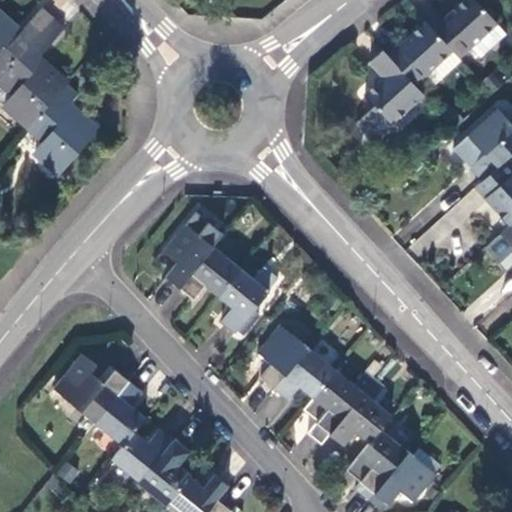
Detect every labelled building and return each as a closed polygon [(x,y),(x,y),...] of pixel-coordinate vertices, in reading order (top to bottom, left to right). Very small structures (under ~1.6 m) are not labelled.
[(472,0),(465,0),(431,30),(451,53),(457,60),(469,49),(495,25),(472,0)] [(0,71),(5,76),(54,22),(44,12),(21,37),(0,19),(0,71)] [(5,107),(31,129),(67,89),(37,63),(65,33),(54,22),(5,76),(0,82),(16,96),(6,107),(5,107)] [(424,23),(387,57),(414,87),(426,76),(451,53),(431,30),(424,23)] [(504,36),(495,25),(469,49),(478,59),(504,36)] [(391,126),(422,96),(414,87),(387,57),(382,52),(368,65),(381,80),(364,96),(391,126)] [(434,85),(459,63),(457,60),(451,53),(426,76),(434,85)] [(0,81),(0,101),(6,107),(16,96),(0,82),(0,81)] [(78,98),(67,89),(31,129),(47,143),(37,154),(63,177),(98,137),(68,110),(78,98)] [(469,171),(480,184),(503,163),(511,154),(511,126),(499,112),(468,140),(483,158),(469,171)] [(472,191),(508,228),(511,224),(511,173),(503,163),(480,184),(472,191)] [(169,274),(182,285),(216,244),(188,222),(165,248),(180,260),(169,274)] [(511,224),(508,228),(498,237),(511,252),(511,224)] [(207,283),(221,294),(244,266),(216,244),(182,285),(197,297),(207,283)] [(256,276),(244,266),(221,294),(236,305),(224,320),(237,330),(239,327),(245,332),(261,312),(256,307),(281,276),(266,265),(256,276)] [(264,375),(277,386),(310,345),(283,323),(261,350),(274,361),(264,375)] [(302,384),(316,395),(339,368),(310,345),(277,386),(291,397),(302,384)] [(57,386),(98,420),(132,379),(118,367),(106,381),(93,370),(99,363),(85,351),(57,386)] [(311,430),(325,441),(333,431),(378,377),(368,370),(357,383),(339,368),(316,395),(306,407),(320,419),(311,430)] [(358,429),(372,440),(382,427),(395,412),(376,398),(387,384),(378,377),(333,431),(346,442),(358,429)] [(98,420),(126,443),(138,429),(148,415),(134,404),(146,390),(132,379),(98,420)] [(115,457),(142,479),(175,437),(162,427),(151,439),(138,429),(126,443),(115,457)] [(372,440),(349,467),(363,479),(358,484),(372,496),(377,490),(410,450),(382,427),(372,440)] [(142,479),(170,501),(192,473),(178,462),(189,448),(175,437),(142,479)] [(420,444),(413,452),(437,471),(443,463),(420,444)] [(413,452),(410,450),(377,490),(372,496),(384,505),(388,499),(391,501),(401,488),(415,499),(437,471),(413,452)] [(64,461),(56,474),(71,483),(79,470),(64,461)] [(170,501),(184,511),(207,511),(219,498),(231,482),(217,471),(206,485),(192,473),(170,501)] [(230,511),(234,509),(219,498),(207,511),(230,511)]
